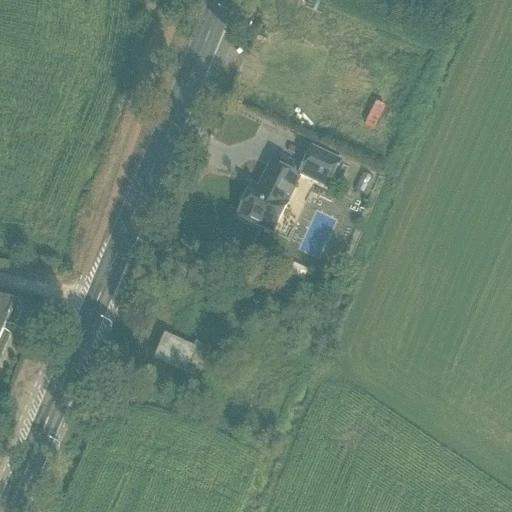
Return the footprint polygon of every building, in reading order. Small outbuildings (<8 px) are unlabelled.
[(287,4),(274,29),(284,34),(296,8),(287,4)] [(390,36),(386,47),(427,62),(431,51),(390,36)] [(334,76),(380,85),(383,72),(337,63),(334,76)] [(402,66),(398,77),(424,87),(428,76),(402,66)] [(375,108),(378,85),(323,78),(320,102),(375,108)] [(293,109),(290,120),(325,131),(328,120),(293,109)] [(328,190),(340,165),(312,151),(300,176),(328,190)] [(286,205),(298,181),(270,167),(263,182),(259,192),(251,188),(237,217),(273,234),(287,206),(286,205)] [(0,356),(21,303),(0,299),(0,356)] [(155,360),(190,374),(200,349),(165,335),(155,360)]
